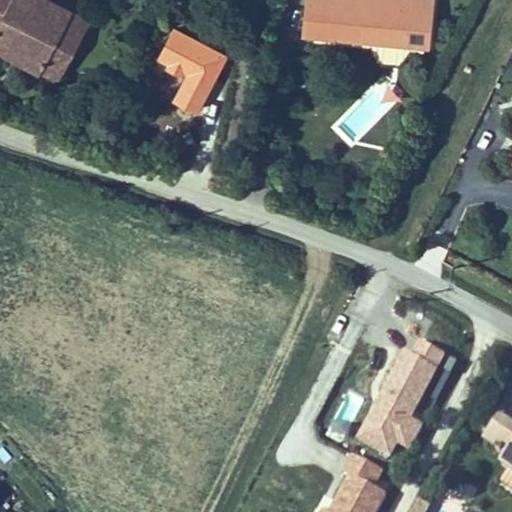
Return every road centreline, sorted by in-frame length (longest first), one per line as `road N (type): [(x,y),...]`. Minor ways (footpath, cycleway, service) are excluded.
road 1 (unclassified): [(0,130),(380,262),(509,319)]
road 2 (unclassified): [(509,319),(406,511)]
